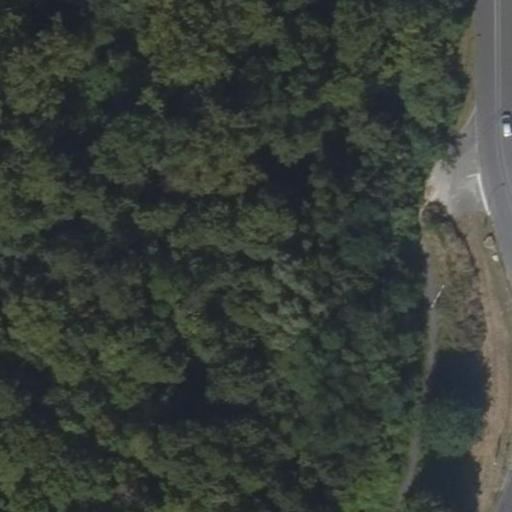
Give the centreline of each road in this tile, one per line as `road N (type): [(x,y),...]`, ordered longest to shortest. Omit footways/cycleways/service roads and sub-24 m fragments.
road 1 (track): [(420,314),(390,511)]
road 2 (unclassified): [(499,0),(507,185)]
road 3 (primary): [(495,278),(469,341),(476,410),(503,446)]
